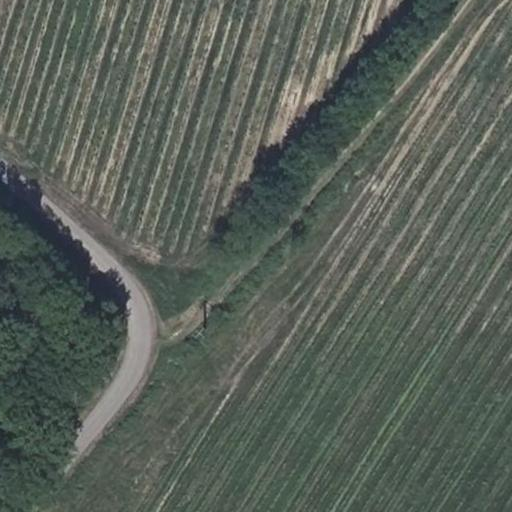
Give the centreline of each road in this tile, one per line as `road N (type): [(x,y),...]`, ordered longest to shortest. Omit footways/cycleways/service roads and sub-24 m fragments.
road 1 (track): [(155,339),(185,332),(327,182),(475,0)]
road 2 (unclassified): [(0,166),(146,298),(155,339),(126,394),(26,511)]
